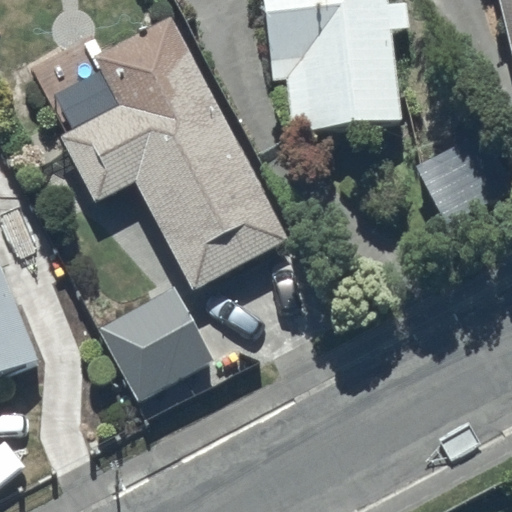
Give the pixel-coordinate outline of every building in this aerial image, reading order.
[(97,202),(135,182),(193,291),(290,239),(171,17),(164,21),(153,0),(122,0),(117,3),(134,34),(63,72),(89,120),(61,135),(97,202)] [(264,0),(274,78),(285,77),(292,130),(401,117),(390,27),(409,25),(406,1),(389,3),(388,0),(264,0)] [(511,0),(499,0),(511,52),(511,0)] [(0,372),(40,356),(0,258),(0,372)] [(176,286),(98,328),(137,400),(215,358),(176,286)]
